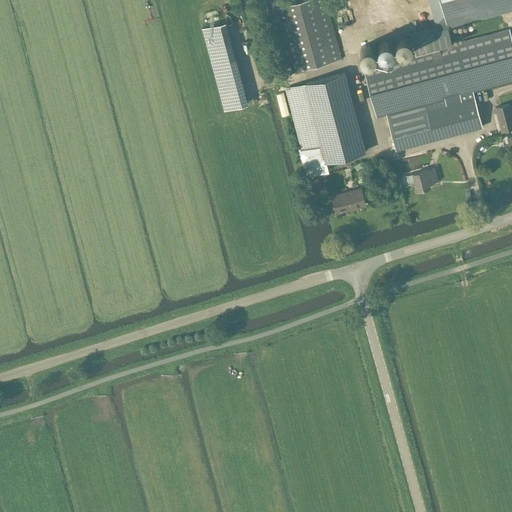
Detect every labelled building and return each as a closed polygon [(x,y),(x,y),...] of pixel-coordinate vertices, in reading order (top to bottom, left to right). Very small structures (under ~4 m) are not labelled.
[(305,0),(274,8),(292,73),(302,71),(342,59),(326,0),(305,0)] [(511,0),(441,0),(448,26),(511,8),(511,0)] [(377,118),(387,115),(386,114),(473,91),(473,92),(511,81),(511,39),(509,29),(452,44),(448,27),(438,29),(436,25),(410,32),(416,53),(363,68),(377,118)] [(345,74),(286,89),(302,152),(301,152),(307,177),(328,171),(326,162),(365,152),(345,74)] [(483,127),(473,92),(473,91),(386,114),(387,115),(396,150),(483,127)] [(511,115),(509,104),(495,107),(501,129),(502,132),(511,129),(511,115)] [(428,183),(437,181),(435,168),(413,174),(417,191),(430,188),(428,183)] [(320,177),(311,180),(313,188),(322,185),(320,177)] [(341,212),(365,205),(361,189),(332,196),(335,205),(339,203),(341,212)]
